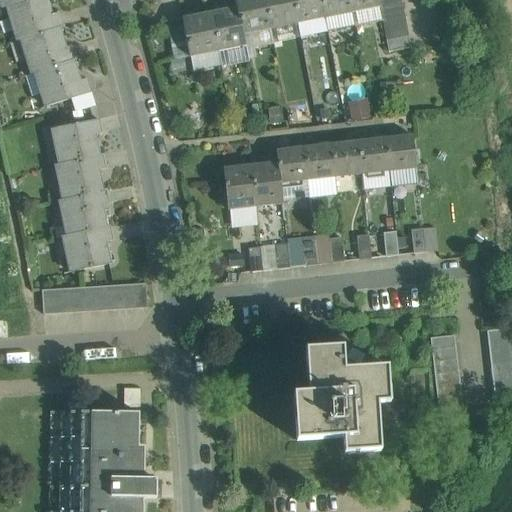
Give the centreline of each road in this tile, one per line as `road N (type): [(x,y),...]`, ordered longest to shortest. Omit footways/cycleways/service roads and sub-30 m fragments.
road 1 (residential): [(173,301),(152,150),(107,0)]
road 2 (residential): [(173,301),(478,264)]
road 3 (residential): [(198,511),(173,301)]
